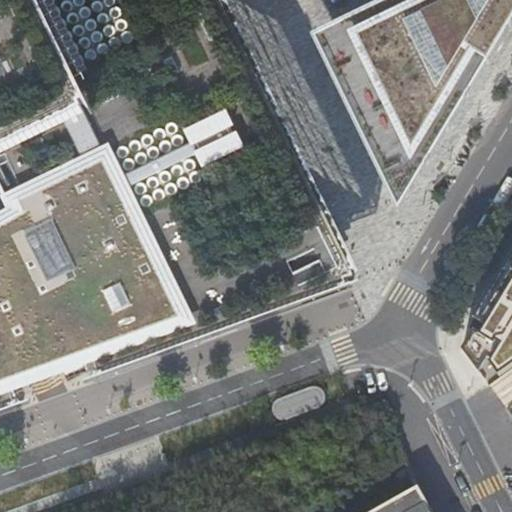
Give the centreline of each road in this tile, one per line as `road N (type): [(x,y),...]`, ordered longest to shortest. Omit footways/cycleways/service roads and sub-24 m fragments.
road 1 (residential): [(407,329),(0,474)]
road 2 (residential): [(407,329),(511,146)]
road 3 (residential): [(407,329),(500,511)]
